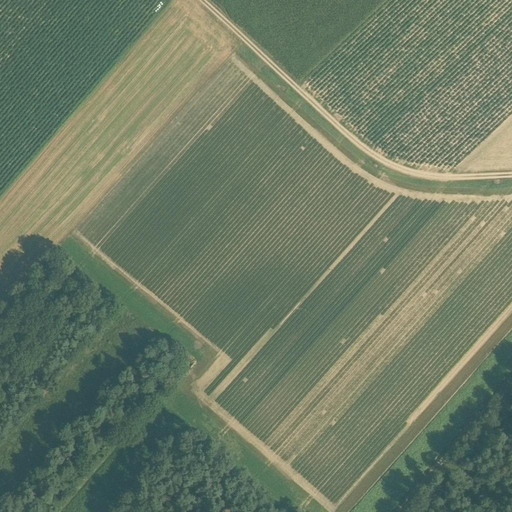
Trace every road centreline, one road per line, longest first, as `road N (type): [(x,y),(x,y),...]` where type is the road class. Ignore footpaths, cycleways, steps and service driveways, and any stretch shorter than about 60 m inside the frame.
road 1 (track): [(189,0),(380,164),(412,177),(511,176)]
road 2 (track): [(411,511),(511,392)]
